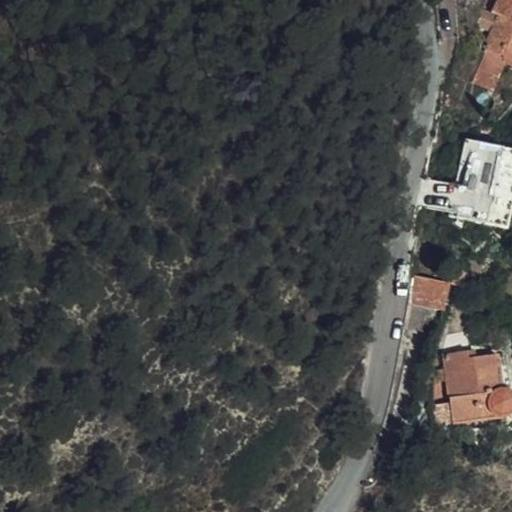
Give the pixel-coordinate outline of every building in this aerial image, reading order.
[(511,0),(494,0),(491,8),(499,12),(495,21),(481,51),(483,52),(468,86),(488,96),(502,67),(492,62),(494,58),(496,59),(499,53),(511,58),(511,0)] [(499,12),(491,8),(487,17),(495,21),(499,12)] [(451,215),(511,226),(511,224),(511,146),(465,138),(451,215)] [(459,288),(433,284),(428,283),(427,290),(423,312),(447,317),(454,319),(459,288)] [(447,317),(423,312),(420,333),(419,337),(444,342),(447,317)] [(474,351),(465,352),(466,360),(474,359),(474,351)] [(466,360),(465,352),(443,355),(452,424),(503,417),(508,415),(511,410),(511,408),(511,397),(507,393),(498,391),(495,357),(474,359),(466,360)]
